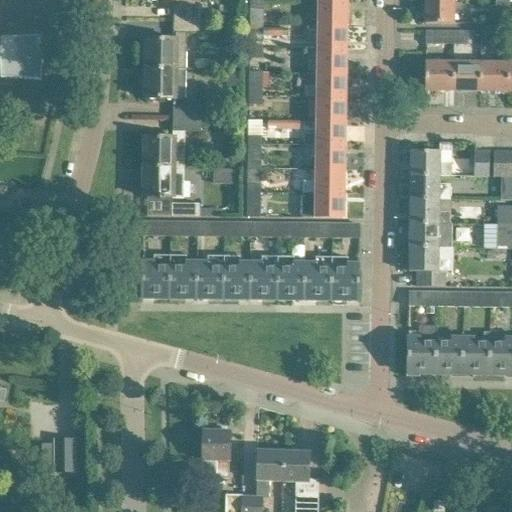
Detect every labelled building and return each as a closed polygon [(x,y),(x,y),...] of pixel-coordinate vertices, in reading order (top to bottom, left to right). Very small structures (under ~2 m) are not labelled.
[(455,25),(455,0),(446,0),(425,0),(425,25),(455,25)] [(263,26),(264,2),(251,1),(250,25),(263,26)] [(509,4),(509,1),(495,1),(495,16),(507,16),(509,16),(509,4)] [(347,27),(347,3),(319,3),(319,26),(347,27)] [(174,7),(173,21),(202,22),(202,8),(194,8),(174,7)] [(202,22),(173,21),(173,34),(201,34),(202,22)] [(263,29),(263,26),(250,25),(249,49),(262,50),(263,37),(263,29)] [(494,25),(493,38),(508,39),(509,26),(494,25)] [(346,51),(347,27),(319,26),(318,50),(346,51)] [(288,38),(288,30),(263,29),(263,37),(288,38)] [(452,46),(452,32),(426,32),(426,45),(452,46)] [(452,32),(452,46),(467,46),(468,32),(452,32)] [(0,67),(1,78),(40,80),(41,78),(42,56),(41,38),(2,39),(1,53),(0,52),(0,67)] [(145,70),(185,71),(186,38),(175,38),(175,40),(146,40),(145,70)] [(262,58),(262,50),(249,49),(249,58),(262,58)] [(346,75),(346,51),(318,50),(318,74),(346,75)] [(452,92),(452,63),(425,62),(425,92),(452,92)] [(478,92),(478,63),(452,63),(452,92),(478,92)] [(503,93),(504,63),(478,63),(478,92),(503,93)] [(511,92),(511,63),(504,63),(503,93),(511,92)] [(185,100),(185,71),(145,70),(145,100),(185,100)] [(248,97),(262,98),(262,73),(248,73),(248,97)] [(346,99),(346,75),(318,74),(318,87),(304,87),(304,98),(346,99)] [(262,106),(262,98),(248,97),(248,106),(262,106)] [(345,123),(346,99),(304,98),(304,99),(318,99),(317,122),(345,123)] [(173,120),(201,120),(201,107),(193,107),(173,106),(173,120)] [(201,133),(201,120),(173,120),(173,138),(144,138),(144,169),(184,170),(184,133),(201,133)] [(268,120),(268,129),(299,130),(299,121),(268,120)] [(248,145),(261,145),(261,122),(248,122),(248,145)] [(345,147),(345,123),(317,122),(317,136),(305,135),(304,146),(345,147)] [(261,169),(261,145),(248,145),(247,169),(261,169)] [(345,171),(345,147),(304,146),(304,147),(317,147),(317,170),(345,171)] [(411,176),(439,177),(451,177),(452,165),(440,164),(440,152),(411,152),(411,176)] [(489,153),(476,153),(474,153),(474,178),(489,178),(489,153)] [(508,178),(508,153),(494,153),(493,178),(502,178),(508,178)] [(184,199),(184,170),(144,169),(143,198),(160,198),(160,200),(165,200),(165,198),(173,198),(173,199),(184,199)] [(247,169),(247,193),(261,194),(261,169),(247,169)] [(303,182),(303,194),(344,195),(345,171),(317,170),(316,183),(303,182)] [(439,185),(439,177),(411,176),(410,200),(450,201),(450,185),(439,185)] [(511,177),(508,178),(502,178),(502,189),(500,189),(500,200),(511,200),(511,177)] [(247,193),(247,218),(260,218),(261,194),(247,193)] [(303,194),(302,218),(316,219),(324,219),(344,219),(344,195),(303,194)] [(450,225),(450,201),(410,200),(410,225),(451,226),(451,225),(450,225)] [(201,217),(201,208),(201,204),(172,205),(172,217),(201,217)] [(497,227),(511,226),(511,207),(497,207),(497,226),(497,227)] [(201,208),(201,217),(216,217),(216,208),(201,208)] [(156,238),(156,224),(143,223),(143,237),(156,238)] [(170,224),(163,224),(156,224),(156,238),(170,238),(170,224)] [(183,238),(183,224),(170,224),(170,238),(183,238)] [(197,238),(197,224),(183,224),(183,238),(197,238)] [(210,238),(211,224),(197,224),(197,238),(210,238)] [(224,238),(224,224),(211,224),(210,238),(224,238)] [(237,239),(238,224),(224,224),(224,238),(237,239)] [(251,239),(251,225),(238,224),(237,239),(251,239)] [(265,239),(265,225),(251,225),(251,239),(265,239)] [(278,239),(278,225),(265,225),(265,239),(278,239)] [(292,239),(292,225),(278,225),(278,239),(292,239)] [(305,239),(305,225),(292,225),(292,239),(305,239)] [(319,239),(319,225),(305,225),(305,239),(319,239)] [(332,239),(333,225),(319,225),(319,239),(332,239)] [(346,225),(340,225),(333,225),(332,239),(346,240),(346,225)] [(360,240),(360,226),(346,225),(346,240),(360,240)] [(451,249),(451,226),(410,225),(410,248),(453,249),(451,249)] [(511,250),(511,226),(497,227),(497,226),(488,226),(489,245),(497,245),(497,250),(511,250)] [(453,272),(453,249),(410,248),(409,273),(417,273),(417,288),(445,288),(445,272),(453,272)] [(169,263),(162,263),(142,263),(142,299),(169,299),(169,263)] [(196,300),(197,263),(169,263),(169,299),(196,300)] [(223,300),(224,264),(197,263),(196,300),(223,300)] [(250,300),(251,264),(224,264),(223,300),(250,300)] [(277,300),(278,264),(251,264),(250,300),(277,300)] [(305,301),(305,265),(278,264),(277,300),(305,301)] [(332,301),(332,265),(305,265),(305,301),(332,301)] [(359,265),(339,265),(332,265),(332,301),(359,301),(359,265)] [(422,308),(422,294),(409,294),(409,308),(422,308)] [(436,308),(436,294),(422,294),(422,308),(436,308)] [(449,308),(449,294),(436,294),(436,308),(449,308)] [(463,308),(463,294),(449,294),(449,308),(463,308)] [(476,308),(477,294),(463,294),(463,308),(476,308)] [(490,309),(490,295),(477,294),(476,308),(490,309)] [(504,309),(504,295),(490,295),(490,309),(504,309)] [(435,339),(436,339),(436,328),(420,328),(419,339),(408,338),(407,374),(435,375),(435,339)] [(435,339),(435,375),(462,375),(462,339),(441,339),(441,333),(436,332),(436,339),(435,339)] [(462,339),(462,375),(489,376),(489,339),(490,333),(483,333),(483,339),(462,339)] [(489,339),(489,376),(511,375),(511,339),(495,340),(495,333),(490,333),(489,339)] [(216,475),(216,480),(229,480),(230,432),(204,432),(203,475),(216,475)] [(74,440),(54,439),(55,473),(75,473),(74,440)] [(283,482),(284,453),(258,452),(257,498),(242,498),(241,511),(262,511),(262,500),(269,500),(269,482),(283,482)] [(284,453),(283,482),(296,483),(294,511),(317,511),(319,481),(308,480),(309,454),(284,453)] [(475,494),(485,497),(489,486),(478,483),(475,494)] [(241,511),(242,498),(242,496),(226,495),(225,511),(241,511)]
